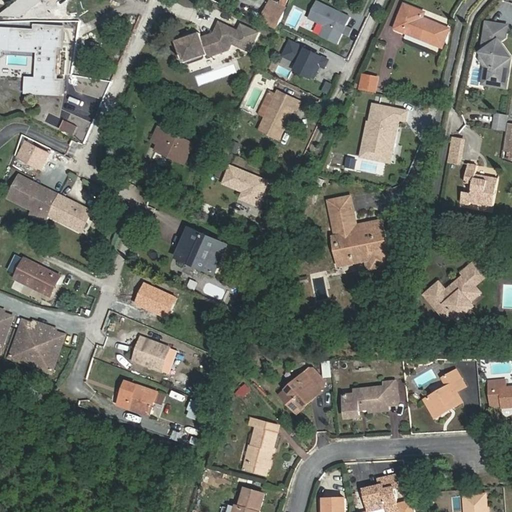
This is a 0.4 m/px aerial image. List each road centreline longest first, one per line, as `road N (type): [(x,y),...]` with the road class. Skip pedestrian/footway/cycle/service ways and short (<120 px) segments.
road 1 (residential): [(302,511),(312,475),(343,453),(468,442)]
road 2 (unknown): [(298,178),(387,0)]
